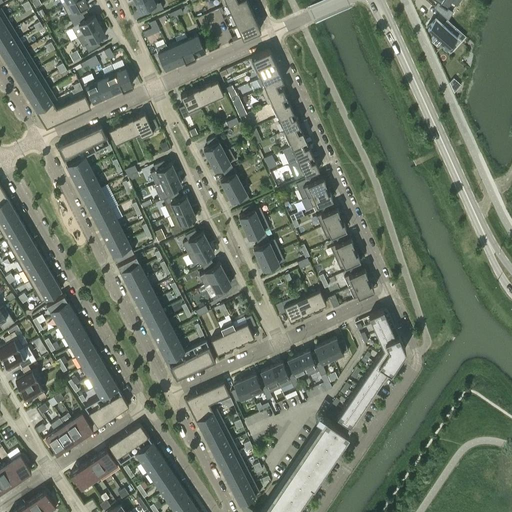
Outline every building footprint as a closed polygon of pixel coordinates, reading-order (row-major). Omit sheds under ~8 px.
[(69,0),(62,4),(71,19),(83,13),(80,7),(88,3),(86,0),(69,0)] [(157,0),(156,0),(136,0),(135,1),(139,11),(148,7),(151,13),(163,8),(159,0),(157,0)] [(228,3),(233,14),(250,6),(247,0),(234,0),(228,3)] [(233,14),(237,25),(255,17),(250,6),(233,14)] [(43,7),(37,10),(41,16),(46,13),(43,7)] [(86,18),(83,13),(71,19),(74,25),(71,26),(72,27),(66,31),(71,40),(78,36),(84,32),(100,23),(94,14),(86,18)] [(435,16),(427,26),(434,32),(431,36),(436,40),(446,48),(456,36),(461,40),(465,35),(447,18),(443,23),(435,16)] [(0,34),(13,27),(7,17),(0,20),(0,34)] [(260,28),(255,17),(237,25),(243,36),(260,28)] [(84,32),(78,36),(83,45),(85,44),(88,50),(100,44),(97,38),(105,33),(100,23),(84,32)] [(0,34),(0,48),(19,37),(13,27),(0,34)] [(198,33),(188,38),(187,38),(195,55),(205,50),(198,33)] [(185,59),(195,55),(187,38),(188,38),(187,36),(177,40),(185,59)] [(25,47),(19,37),(0,48),(0,49),(6,59),(25,47)] [(175,64),(185,59),(177,40),(167,45),(175,64)] [(166,42),(155,47),(157,52),(165,68),(175,64),(167,45),(166,42)] [(6,59),(12,69),(32,57),(25,47),(6,59)] [(250,57),(254,67),(274,58),(269,48),(250,57)] [(71,53),(74,60),(82,56),(78,49),(71,53)] [(38,68),(32,57),(12,69),(18,79),(38,68)] [(279,69),(274,58),(254,67),(259,78),(261,77),(279,69)] [(124,64),(114,69),(122,87),(133,83),(124,64)] [(18,79),(25,90),(44,78),(38,68),(18,79)] [(225,68),(219,71),(221,76),(228,73),(225,68)] [(113,92),(122,87),(114,69),(104,73),(105,75),(113,92)] [(259,78),(249,82),(253,91),(261,88),(265,86),(278,80),(279,81),(283,79),(279,69),(261,77),(259,78)] [(92,72),(82,77),(84,82),(93,101),(103,96),(95,80),(96,80),(95,77),(94,78),(92,72)] [(105,75),(96,80),(95,80),(103,96),(113,92),(105,75)] [(461,84),(453,77),(449,82),(454,92),(461,84)] [(50,88),(44,78),(25,90),(31,100),(50,88)] [(204,84),(204,85),(205,85),(211,99),(223,93),(217,79),(210,82),(210,81),(204,84)] [(268,103),(270,102),(285,95),(286,95),(282,86),(281,86),(279,81),(278,80),(265,86),(261,88),(268,103)] [(199,104),(211,99),(205,85),(204,85),(199,87),(198,86),(192,89),(193,90),(199,104)] [(31,100),(37,110),(52,101),(57,98),(50,88),(31,100)] [(234,88),(228,91),(230,96),(231,98),(237,95),(234,88)] [(185,104),(179,107),(183,117),(189,114),(201,109),(199,104),(193,90),(187,93),(186,92),(180,95),(185,104)] [(56,107),(52,101),(37,110),(46,125),(90,105),(86,97),(84,94),(56,107)] [(276,117),(279,116),(292,110),(293,109),(288,100),(287,101),(285,95),(270,102),(276,117)] [(240,98),(233,101),(240,115),(247,112),(240,98)] [(279,116),(285,129),(285,130),(298,124),(299,124),(295,115),(294,115),(292,110),(279,116)] [(139,114),(133,117),(132,117),(139,131),(138,131),(140,136),(159,128),(155,118),(149,120),(144,111),(138,114),(139,114)] [(127,137),(138,131),(139,131),(132,117),(133,117),(132,116),(126,119),(127,120),(121,123),(127,137)] [(239,122),(236,116),(226,121),(229,127),(239,122)] [(115,142),(127,137),(121,123),(121,122),(115,124),(115,125),(108,128),(115,142)] [(109,142),(101,124),(86,131),(96,149),(105,144),(109,142)] [(301,130),(298,124),(285,130),(285,129),(283,130),(289,145),(305,138),(305,139),(306,138),(302,129),(301,130)] [(255,126),(248,129),(251,136),(259,133),(255,126)] [(195,127),(189,130),(192,135),(197,133),(195,127)] [(81,157),(85,155),(96,149),(86,131),(72,138),(81,157)] [(203,148),(209,159),(224,150),(216,135),(206,140),(209,145),(203,148)] [(81,157),(72,138),(57,144),(67,164),(81,157)] [(289,145),(282,149),(288,163),(296,160),(311,153),(312,153),(308,144),(307,144),(305,139),(305,138),(289,145)] [(229,147),(224,150),(209,159),(215,169),(220,166),(222,171),(232,166),(230,161),(235,158),(229,147)] [(272,153),(264,155),(268,166),(276,162),(272,153)] [(296,160),(288,163),(295,178),(303,174),(319,167),(315,158),(314,159),(311,153),(296,160)] [(67,164),(72,175),(90,166),(85,155),(81,157),(67,164)] [(155,182),(176,173),(171,162),(166,164),(164,159),(153,164),(156,169),(150,171),(155,182)] [(134,164),(124,168),(127,175),(137,170),(134,164)] [(72,175),(78,185),(96,176),(90,166),(72,175)] [(232,166),(222,171),(225,176),(220,179),(226,190),(241,181),(232,166)] [(155,183),(153,184),(160,199),(163,198),(178,191),(176,186),(181,184),(176,173),(155,182),(155,183)] [(78,185),(83,196),(101,187),(96,176),(78,185)] [(326,187),(324,183),(326,182),(323,176),(310,182),(308,177),(295,182),(297,187),(302,198),(307,196),(326,187)] [(249,197),(241,181),(226,190),(231,200),(236,197),(239,202),(249,197)] [(83,196),(89,206),(107,197),(101,187),(83,196)] [(302,198),(301,199),(305,209),(312,206),(319,203),(320,203),(330,198),(332,197),(329,191),(328,191),(326,187),(307,196),(302,198)] [(170,214),(191,205),(186,194),(180,196),(178,191),(163,198),(165,203),(170,214)] [(0,212),(12,205),(6,195),(0,199),(0,212)] [(89,206),(94,217),(112,208),(107,197),(89,206)] [(239,215),(244,226),(265,216),(260,205),(254,208),(252,203),(242,207),(244,213),(239,215)] [(0,212),(0,226),(18,216),(12,205),(0,212)] [(191,205),(170,214),(174,224),(170,226),(173,232),(182,228),(193,223),(190,218),(196,216),(191,205)] [(321,227),(339,217),(338,213),(339,213),(337,207),(317,217),(321,227)] [(94,217),(99,227),(117,218),(112,208),(94,217)] [(302,209),(293,213),(296,218),(304,215),(302,209)] [(0,226),(0,228),(5,237),(25,226),(18,216),(0,226)] [(254,234),(256,239),(266,235),(264,230),(270,227),(265,216),(244,226),(248,237),(254,234)] [(339,217),(321,227),(326,236),(346,227),(343,221),(341,221),(339,217)] [(99,227),(105,238),(123,229),(117,218),(99,227)] [(5,237),(11,248),(31,237),(25,226),(5,237)] [(188,252),(208,241),(203,231),(198,233),(195,228),(185,234),(188,239),(182,242),(188,252)] [(105,238),(110,249),(128,239),(123,229),(105,238)] [(164,237),(160,229),(154,232),(157,240),(164,237)] [(253,247),(258,258),(279,248),(274,237),(269,240),(266,235),(256,239),(258,245),(253,247)] [(353,248),(351,244),(353,243),(350,236),(330,246),(335,256),(353,248)] [(11,248),(17,258),(37,247),(31,237),(11,248)] [(128,239),(110,249),(115,259),(133,250),(128,239)] [(199,260),(202,265),(212,259),(209,254),(214,252),(208,241),(188,252),(194,263),(199,260)] [(17,258),(23,269),(43,257),(37,247),(17,258)] [(279,248),(258,258),(263,269),(268,266),(271,272),(281,267),(279,262),(284,259),(279,248)] [(335,256),(340,267),(360,258),(357,251),(355,252),(353,248),(335,256)] [(118,264),(123,274),(141,265),(136,254),(118,264)] [(297,261),(300,267),(310,262),(307,256),(297,261)] [(23,269),(29,279),(49,268),(43,257),(23,269)] [(199,273),(205,283),(225,272),(219,262),(214,264),(212,259),(202,265),(204,270),(199,273)] [(146,275),(141,265),(123,274),(128,285),(146,275)] [(367,278),(365,274),(367,273),(364,267),(344,276),(349,287),(367,278)] [(29,279),(35,290),(55,278),(49,268),(29,279)] [(231,283),(225,272),(205,283),(210,294),(216,291),(218,296),(228,290),(226,285),(231,283)] [(146,275),(128,285),(134,295),(152,286),(146,275)] [(55,278),(35,290),(42,300),(61,289),(55,278)] [(349,287),(353,297),(373,288),(370,282),(369,282),(367,278),(349,287)] [(157,296),(152,286),(134,295),(139,306),(157,296)] [(314,308),(313,308),(314,309),(320,306),(319,305),(326,302),(319,288),(307,294),(314,308)] [(334,293),(328,296),(333,306),(339,304),(334,293)] [(52,314),(70,304),(64,294),(46,304),(52,314)] [(307,294),(296,299),(295,299),(302,313),(301,314),(302,314),(308,312),(307,311),(313,308),(314,308),(307,294)] [(295,299),(296,299),(294,295),(275,303),(280,313),(286,310),(290,320),(296,317),(295,316),(301,314),(302,313),(295,299)] [(157,296),(139,306),(144,316),(163,307),(157,296)] [(224,302),(219,304),(224,316),(229,314),(224,302)] [(52,314),(58,325),(76,314),(70,304),(52,314)] [(205,304),(195,309),(198,315),(208,310),(205,304)] [(3,305),(0,306),(0,324),(3,328),(14,321),(3,305)] [(372,323),(390,315),(386,306),(369,314),(372,323)] [(168,317),(163,307),(144,316),(150,327),(168,317)] [(58,325),(64,335),(82,325),(76,314),(58,325)] [(225,318),(218,321),(220,327),(223,332),(229,346),(230,346),(235,343),(236,344),(242,342),(241,341),(235,327),(232,321),(229,314),(224,316),(225,318)] [(241,341),(247,338),(248,339),(254,336),(249,327),(255,324),(251,314),(245,317),(247,321),(235,327),(241,341)] [(394,323),(390,315),(372,323),(376,331),(394,323)] [(168,317),(150,327),(155,337),(173,328),(168,317)] [(376,331),(380,339),(397,331),(394,323),(376,331)] [(8,330),(9,333),(14,330),(19,327),(17,324),(8,330)] [(64,335),(70,345),(88,335),(82,325),(64,335)] [(179,338),(173,328),(155,337),(161,348),(179,338)] [(23,346),(14,330),(9,333),(3,336),(6,342),(0,345),(0,351),(3,357),(23,346)] [(383,346),(405,348),(397,331),(380,339),(383,346)] [(230,347),(230,346),(229,346),(223,332),(211,338),(217,352),(224,349),(224,350),(230,347)] [(70,345),(76,355),(94,345),(88,335),(70,345)] [(336,336),(325,341),(332,357),(348,349),(344,339),(338,341),(336,336)] [(184,349),(179,338),(161,348),(166,358),(180,351),(184,349)] [(206,339),(192,345),(202,366),(215,360),(206,339)] [(321,361),(332,357),(325,341),(314,346),(316,351),(311,353),(316,364),(321,361)] [(23,346),(3,357),(9,367),(18,362),(21,367),(28,364),(36,359),(27,343),(23,346)] [(76,355),(82,366),(100,355),(94,345),(76,355)] [(184,349),(180,351),(189,372),(202,366),(192,345),(184,349)] [(383,346),(379,353),(395,364),(405,348),(383,346)] [(309,348),(298,353),(305,369),(308,374),(318,369),(316,364),(311,353),(309,348)] [(180,351),(166,358),(176,378),(189,372),(180,351)] [(289,363),(284,365),(289,376),(294,373),(305,369),(298,353),(287,358),(289,363)] [(373,361),(389,371),(395,364),(379,353),(373,361)] [(82,366),(88,376),(106,366),(100,355),(82,366)] [(282,360),(271,365),(281,386),(283,391),(299,384),(294,373),(289,376),(284,365),(282,360)] [(326,372),(321,361),(316,364),(318,369),(320,374),(326,372)] [(384,379),(389,371),(373,361),(368,368),(384,379)] [(21,367),(25,373),(16,378),(21,388),(37,379),(41,377),(35,367),(31,370),(28,364),(21,367)] [(263,375),(258,377),(262,388),(267,385),(270,391),(281,386),(271,365),(260,370),(263,375)] [(88,376),(94,386),(112,376),(106,366),(88,376)] [(363,376),(379,387),(384,379),(368,368),(363,376)] [(251,393),(262,388),(258,377),(255,372),(244,377),(251,393)] [(94,386),(100,396),(107,392),(118,386),(112,376),(94,386)] [(374,395),(379,387),(363,376),(358,384),(374,395)] [(251,393),(244,377),(233,382),(236,387),(230,389),(235,400),(251,393)] [(37,379),(21,388),(27,398),(36,393),(39,398),(46,395),(37,379)] [(212,409),(208,401),(228,392),(223,380),(186,397),(196,417),(212,409)] [(352,392),(368,402),(374,395),(358,384),(352,392)] [(262,388),(267,398),(272,396),(270,391),(267,385),(262,388)] [(118,386),(107,392),(118,411),(128,404),(118,386)] [(100,396),(97,398),(108,418),(118,411),(107,392),(100,396)] [(363,410),(368,402),(352,392),(347,399),(363,410)] [(98,425),(108,418),(97,398),(84,406),(98,425)] [(342,407),(358,418),(363,410),(347,399),(342,407)] [(252,422),(254,421),(253,418),(263,413),(266,418),(274,413),(271,406),(249,416),(252,422)] [(196,417),(201,428),(222,418),(216,407),(212,409),(196,417)] [(342,407),(336,415),(352,426),(358,418),(342,407)] [(84,433),(93,427),(82,411),(73,417),(84,433)] [(69,412),(60,417),(64,423),(74,439),(84,433),(73,417),(72,417),(69,412)] [(347,431),(326,416),(317,430),(338,444),(343,437),(344,438),(348,433),(347,432),(347,431)] [(59,417),(50,423),(55,429),(65,445),(74,439),(64,423),(59,417)] [(201,428),(207,439),(227,428),(222,418),(201,428)] [(140,423),(129,430),(141,447),(152,440),(140,423)] [(207,439),(212,449),(232,439),(227,428),(207,439)] [(55,429),(45,436),(43,437),(48,446),(51,444),(56,451),(65,445),(55,429)] [(135,451),(141,447),(129,430),(119,437),(131,454),(135,452),(135,451)] [(317,430),(308,443),(330,457),(334,450),(335,451),(339,445),(338,445),(338,444),(317,430)] [(120,462),(131,454),(119,437),(108,444),(120,462)] [(212,449),(218,460),(238,450),(232,439),(212,449)] [(135,451),(135,452),(142,461),(158,450),(152,440),(141,447),(135,451)] [(329,458),(330,457),(308,443),(299,456),(321,470),(326,463),(327,464),(330,458),(329,458)] [(17,446),(7,453),(11,459),(22,475),(31,469),(26,461),(28,459),(23,451),(21,452),(17,446)] [(107,447),(97,453),(110,473),(120,467),(107,447)] [(142,462),(137,465),(143,474),(148,470),(148,471),(165,460),(158,450),(142,461),(142,462)] [(218,460),(223,470),(243,460),(238,450),(218,460)] [(110,473),(97,453),(88,459),(99,475),(101,479),(110,473)] [(299,456),(290,469),(312,483),(317,476),(318,477),(322,471),(321,471),(321,470),(299,456)] [(22,475),(11,459),(2,465),(13,481),(22,475)] [(88,459),(79,465),(90,481),(99,475),(88,459)] [(148,471),(155,481),(172,470),(165,460),(148,471)] [(223,470),(229,481),(249,471),(243,460),(223,470)] [(0,466),(0,482),(3,487),(13,481),(2,465),(0,466)] [(90,481),(79,465),(70,472),(81,488),(90,481)] [(312,484),(312,483),(290,469),(282,481),(303,496),(312,484)] [(155,481),(162,491),(178,479),(172,470),(155,481)] [(229,481),(234,492),(254,481),(249,471),(229,481)] [(162,491),(168,501),(185,489),(178,479),(162,491)] [(254,481),(234,492),(239,502),(260,492),(254,481)] [(282,481),(273,494),(295,509),(303,496),(282,481)] [(55,505),(58,503),(52,495),(50,497),(45,489),(35,495),(46,511),(55,505)] [(168,501),(175,510),(192,499),(185,489),(168,501)] [(294,509),(295,509),(273,494),(264,507),(271,511),(294,511),(295,510),(294,509)] [(35,495),(26,501),(33,511),(44,511),(46,511),(35,495)] [(175,510),(175,511),(193,511),(198,509),(192,499),(175,510)] [(33,511),(26,501),(17,507),(20,511),(33,511)] [(126,511),(120,503),(107,511),(126,511)]
